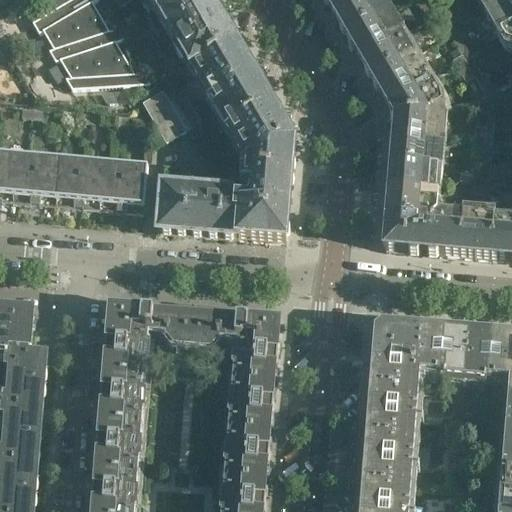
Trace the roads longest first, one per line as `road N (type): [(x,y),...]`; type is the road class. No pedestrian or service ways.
road 1 (unclassified): [(331,280),(340,137),(263,0)]
road 2 (residential): [(315,279),(84,260)]
road 3 (residential): [(68,511),(81,300)]
road 4 (residential): [(331,280),(511,295)]
road 5 (unclassified): [(321,402),(339,312),(340,291),(331,280)]
road 6 (unclassified): [(331,280),(321,289),(317,319),(321,402)]
